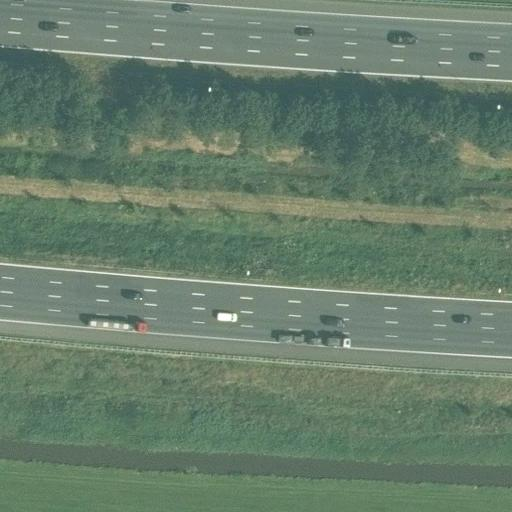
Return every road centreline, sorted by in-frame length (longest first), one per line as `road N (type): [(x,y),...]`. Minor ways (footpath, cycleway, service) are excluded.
road 1 (motorway): [(0,286),(511,330)]
road 2 (motorway): [(511,53),(0,17)]
